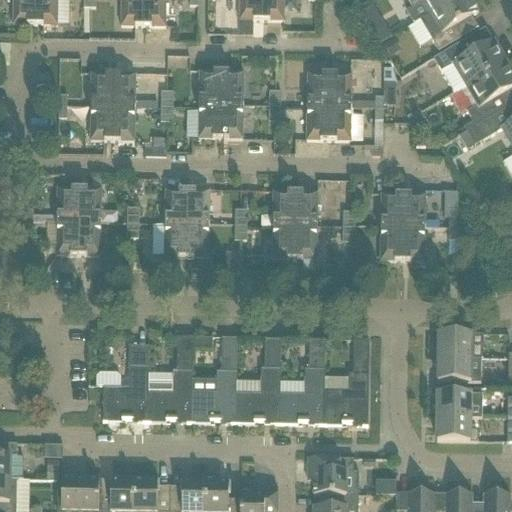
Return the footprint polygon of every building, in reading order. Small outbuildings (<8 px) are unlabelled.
[(13,0),(13,28),(35,28),(35,0),(13,0)] [(35,0),(35,28),(57,29),(57,27),(57,0),(35,0)] [(68,0),(57,0),(57,27),(68,27),(68,0)] [(121,0),(121,30),(143,30),(143,0),(121,0)] [(143,0),(143,30),(165,31),(165,0),(143,0)] [(189,0),(189,9),(198,9),(197,0),(189,0)] [(253,24),(261,24),(262,0),(240,0),(239,24),(240,24),(253,24)] [(262,0),(261,24),(283,25),(284,0),(262,0)] [(429,18),(458,0),(406,0),(412,10),(407,13),(414,25),(419,21),(428,16),(429,18)] [(478,15),(468,0),(458,0),(429,18),(428,16),(419,21),(438,54),(460,41),(453,29),(478,15)] [(371,10),(362,15),(367,25),(378,18),(373,9),(372,9),(371,10)] [(300,22),(300,32),(312,32),(312,23),(300,22)] [(253,24),(240,24),(240,38),(253,38),(253,24)] [(387,33),(376,39),(380,46),(382,45),(389,41),(391,40),(387,33)] [(466,89),(507,64),(493,42),(478,52),(471,41),(474,39),(473,38),(456,48),(433,62),(441,75),(454,96),(466,89)] [(389,41),(382,45),(389,57),(396,53),(389,41)] [(454,96),(451,98),(462,118),(467,115),(473,125),(464,130),(467,135),(489,122),(493,119),(511,109),(503,97),(511,91),(511,73),(507,64),(466,89),(454,96)] [(199,75),(199,109),(221,109),(222,75),(199,75)] [(222,75),(221,109),(243,109),(244,76),(222,75)] [(307,110),(329,111),(330,77),(308,76),(307,110)] [(92,77),(91,110),(113,111),(114,77),(92,77)] [(114,77),(113,111),(135,111),(136,78),(114,77)] [(329,111),(351,111),(352,77),(330,77),(329,111)] [(383,108),(395,108),(396,86),(384,86),(383,108)] [(67,99),(60,98),(59,98),(59,110),(67,110),(67,99)] [(221,109),(199,109),(198,142),(220,143),(221,109)] [(221,109),(220,143),(242,143),(243,109),(221,109)] [(59,122),(60,122),(67,122),(67,110),(59,110),(59,122)] [(112,145),(113,111),(91,110),(90,144),(112,145)] [(306,144),(328,144),(329,111),(307,110),(306,144)] [(113,111),(112,145),(134,145),(135,111),(113,111)] [(328,144),(350,145),(351,111),(329,111),(328,144)] [(383,124),(383,112),(375,112),(375,124),(383,124)] [(497,136),(489,122),(467,135),(475,149),(497,136)] [(511,125),(502,131),(511,148),(511,125)] [(152,157),(166,158),(166,150),(153,150),(152,157)] [(79,226),(79,192),(57,192),(57,218),(57,226),(79,226)] [(79,192),(79,226),(101,226),(101,192),(79,192)] [(165,194),(165,227),(187,228),(187,194),(165,194)] [(187,194),(187,228),(209,228),(209,194),(187,194)] [(445,203),(445,220),(449,220),(449,232),(457,232),(458,203),(458,194),(445,194),(445,203)] [(273,229),(295,229),(295,196),(273,195),(273,229)] [(295,229),(317,230),(317,196),(295,196),(295,229)] [(381,197),(381,231),(403,231),(403,198),(381,197)] [(403,198),(403,231),(425,232),(425,198),(403,198)] [(127,219),(139,219),(139,211),(127,211),(127,219)] [(25,225),(33,225),(33,213),(25,213),(25,225)] [(235,221),(247,221),(247,213),(235,213),(235,221)] [(343,223),(355,223),(355,215),(343,215),(343,223)] [(235,229),(247,229),(247,221),(235,221),(235,229)] [(343,231),(355,231),(355,223),(343,223),(343,231)] [(25,225),(25,237),(33,237),(33,225),(25,225)] [(78,260),(79,226),(57,226),(56,259),(78,260)] [(100,260),(101,226),(79,226),(78,260),(100,260)] [(152,230),(152,257),(164,258),(164,261),(186,261),(187,228),(165,227),(165,230),(152,230)] [(208,261),(209,228),(187,228),(186,261),(208,261)] [(294,263),(295,229),(273,229),(272,263),(294,263)] [(316,263),(317,230),(295,229),(294,263),(316,263)] [(403,231),(381,231),(381,265),(403,265),(403,231)] [(425,265),(425,232),(403,231),(403,265),(425,265)] [(449,256),(455,256),(457,256),(457,232),(449,232),(449,256)] [(132,274),(133,257),(121,256),(120,273),(132,274)] [(137,274),(149,274),(149,258),(137,258),(137,274)] [(347,262),(334,262),(334,275),(347,275),(347,262)] [(250,267),(241,267),(241,275),(250,276),(250,267)] [(439,337),(439,361),(471,362),(471,338),(439,337)] [(111,349),(111,340),(98,340),(97,349),(111,349)] [(191,427),(192,383),(193,341),(177,341),(177,374),(173,374),(173,377),(149,376),(148,426),(166,427),(166,423),(181,424),(181,427),(191,427)] [(260,396),(236,395),(236,428),(254,428),(254,425),(269,425),(269,428),(280,428),(280,396),(281,342),(280,342),(265,342),(264,372),(261,372),(260,396)] [(324,380),(325,343),(309,343),(308,373),(304,373),(304,397),(280,396),(280,428),(298,429),(298,426),(313,426),(313,429),(323,429),(324,380)] [(137,426),(148,426),(149,376),(149,350),(129,350),(128,390),(120,390),(120,379),(117,376),(99,375),(96,379),(96,390),(103,390),(103,425),(122,426),(122,423),(137,423),(137,426)] [(20,358),(8,358),(8,369),(20,370),(20,358)] [(438,386),(458,386),(480,386),(481,362),(471,362),(439,361),(438,386)] [(324,380),(323,429),(342,430),(342,426),(357,427),(357,430),(368,430),(369,368),(353,368),(353,377),(348,377),(348,381),(324,380)] [(236,428),(236,395),(237,375),(216,374),(216,384),(192,383),(191,427),(210,427),(210,424),(225,425),(225,427),(236,428)] [(436,411),(438,411),(438,421),(470,421),(482,421),(482,398),(458,397),(438,397),(438,401),(436,401),(436,411)] [(470,421),(438,421),(437,445),(469,446),(470,445),(478,445),(478,432),(470,432),(470,421)] [(0,482),(10,483),(17,483),(23,483),(23,460),(17,460),(17,447),(0,446),(0,482)] [(353,475),(354,462),(308,461),(308,485),(314,485),(314,499),(320,499),(359,500),(359,475),(353,475)] [(60,463),(47,462),(47,478),(59,478),(60,463)] [(375,463),(363,463),(363,470),(375,471),(375,463)] [(62,476),(61,496),(61,509),(61,511),(97,511),(99,488),(99,483),(85,482),(85,476),(73,476),(73,482),(63,482),(63,476),(62,476)] [(10,483),(0,482),(0,511),(16,511),(16,507),(17,483),(10,483)] [(109,489),(99,488),(97,511),(133,511),(134,483),(109,482),(109,489)] [(159,483),(134,483),(133,511),(168,511),(169,490),(159,490),(159,483)] [(180,490),(169,490),(168,511),(204,511),(205,484),(180,483),(180,490)] [(205,484),(204,511),(239,511),(240,503),(228,503),(228,496),(230,496),(230,485),(205,484)] [(240,503),(239,511),(277,511),(277,498),(278,492),(266,491),(254,491),(254,497),(240,497),(240,503)] [(433,511),(433,498),(408,497),(407,511),(433,511)] [(471,511),(472,498),(446,498),(445,511),(471,511)] [(313,509),(312,511),(358,511),(359,500),(320,499),(319,509),(313,509)] [(483,511),(509,511),(509,499),(484,499),(483,511)]
